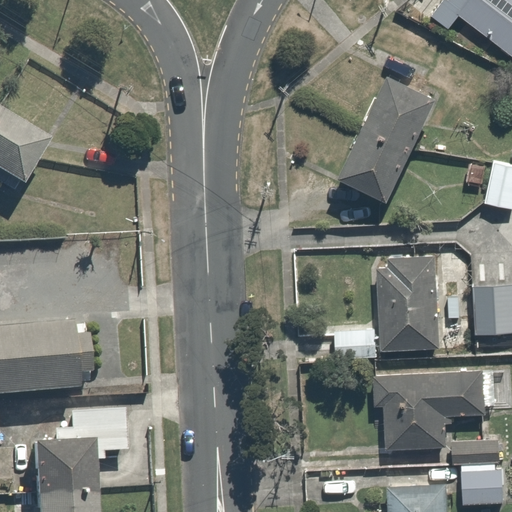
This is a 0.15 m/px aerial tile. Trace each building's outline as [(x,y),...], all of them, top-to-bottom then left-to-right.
[(511,0),(461,0),(453,13),(511,53),(511,0)] [(428,99),(383,78),(377,90),(370,87),(330,173),(381,197),(428,99)] [(0,99),(0,161),(21,174),(48,126),(0,99)] [(511,205),(511,161),(489,156),(479,199),(511,206),(511,205)] [(374,263),(375,325),(331,325),(331,357),(375,357),(375,346),(433,346),(432,253),(424,253),(424,248),(410,248),(410,254),(386,254),(386,263),(374,263)] [(511,281),(468,283),(470,334),(511,332),(511,281)] [(73,317),(0,322),(0,390),(78,384),(77,370),(92,369),(89,331),(74,332),(73,317)] [(477,373),(370,374),(371,403),(379,403),(379,444),(439,443),(438,411),(478,411),(477,373)] [(97,511),(92,435),(32,439),(37,511),(97,511)] [(448,441),(449,457),(495,455),(494,439),(448,441)] [(497,459),(457,461),(459,502),(499,501),(497,459)] [(440,511),(439,481),(385,483),(386,511),(372,511),(440,511)]
